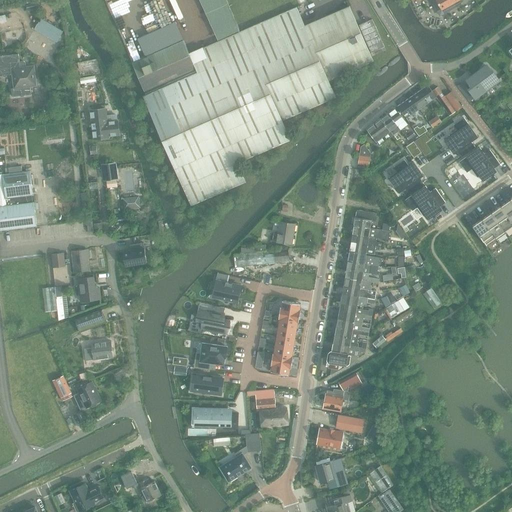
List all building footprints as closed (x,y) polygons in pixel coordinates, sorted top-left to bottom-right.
[(225,0),(197,0),(216,42),(239,33),(225,0)] [(436,0),(442,10),(459,0),(436,0)] [(38,1),(26,4),(27,11),(40,8),(38,1)] [(329,81),(374,62),(350,7),(305,26),(297,8),(239,33),(216,42),(189,53),(184,40),(133,63),(146,94),(144,96),(192,206),(246,182),(238,163),(291,140),(283,121),(336,98),(329,81)] [(373,20),(359,26),(372,53),(385,48),(373,20)] [(31,95),(30,87),(37,86),(35,66),(27,67),(26,63),(24,61),(20,62),(19,54),(0,56),(0,76),(12,75),(14,88),(11,89),(12,97),(31,95)] [(81,76),(100,73),(97,59),(78,63),(81,76)] [(470,92),(465,96),(470,102),(475,98),(499,80),(492,72),(491,72),(486,66),(467,81),(472,87),(469,89),(470,92)] [(94,75),(79,78),(81,84),(96,81),(94,75)] [(425,88),(411,97),(419,109),(429,103),(436,97),(428,86),(425,88)] [(62,104),(61,92),(51,93),(52,105),(62,104)] [(462,107),(451,92),(445,96),(456,112),(462,107)] [(456,112),(445,96),(439,101),(450,116),(456,112)] [(411,97),(398,106),(406,118),(419,109),(411,97)] [(404,120),(395,108),(388,114),(400,130),(408,125),(404,120)] [(106,109),(90,111),(94,139),(109,137),(109,136),(118,135),(116,116),(107,117),(106,109)] [(400,130),(388,114),(381,119),(394,135),(400,130)] [(454,154),(457,152),(461,157),(475,147),(471,142),(478,137),(464,118),(463,118),(464,119),(461,121),(455,126),(454,125),(453,125),(457,130),(457,131),(453,134),(450,136),(449,135),(449,136),(449,137),(444,140),(452,151),(454,154)] [(394,135),(381,119),(374,124),(386,141),(394,135)] [(386,141),(374,124),(367,129),(367,130),(376,142),(379,146),(386,141)] [(417,127),(414,129),(419,136),(427,131),(424,126),(420,128),(418,128),(417,127)] [(413,132),(406,137),(409,140),(415,136),(413,132)] [(414,141),(406,147),(414,158),(421,152),(414,141)] [(371,153),(364,144),(361,147),(359,155),(370,157),(371,153)] [(497,172),(494,168),(500,164),(490,150),(484,154),(480,148),(459,162),(460,163),(462,162),(468,171),(466,172),(467,173),(472,169),(473,168),(477,173),(478,175),(479,175),(477,177),(478,177),(479,176),(483,181),(493,174),(497,172)] [(369,167),(370,157),(359,155),(357,170),(363,170),(369,167)] [(424,184),(420,178),(423,176),(421,173),(413,162),(408,166),(404,160),(403,160),(404,161),(402,163),(395,168),(394,167),(397,172),(398,173),(394,176),(390,178),(389,178),(399,193),(406,188),(410,194),(424,184)] [(116,163),(101,164),(103,180),(106,180),(117,179),(118,179),(116,163)] [(21,166),(9,167),(10,175),(22,173),(21,166)] [(0,229),(34,226),(28,173),(22,173),(10,175),(9,167),(5,168),(6,175),(0,175),(0,229)] [(117,179),(106,180),(107,188),(118,186),(117,179)] [(98,183),(90,184),(91,192),(99,190),(98,183)] [(442,210),(440,207),(445,203),(435,189),(430,192),(425,186),(405,200),(405,201),(407,200),(414,209),(412,210),(412,211),(419,206),(424,214),(423,215),(423,216),(425,215),(426,217),(428,220),(439,212),(442,210)] [(511,201),(510,200),(501,206),(511,221),(511,201)] [(511,227),(511,221),(501,206),(492,213),(505,232),(511,227)] [(356,218),(354,226),(371,229),(371,228),(372,221),(375,222),(377,214),(357,210),(356,218)] [(505,232),(492,213),(482,219),(496,238),(495,239),(497,241),(507,234),(505,232)] [(496,238),(482,219),(473,226),(487,246),(487,245),(495,239),(496,238)] [(292,244),(295,224),(281,222),(279,234),(274,233),(273,241),(292,244)] [(376,229),(371,228),(371,229),(354,226),(353,234),(375,238),(376,236),(378,237),(379,236),(386,237),(386,235),(386,232),(382,231),(383,230),(376,229)] [(399,230),(397,232),(402,240),(405,238),(407,237),(401,229),(399,230)] [(378,238),(375,238),(353,234),(351,243),(376,247),(381,248),(381,247),(382,244),(377,243),(378,238)] [(131,250),(123,252),(125,266),(147,263),(144,243),(130,245),(131,250)] [(376,250),(376,247),(351,243),(350,251),(367,254),(373,255),(373,250),(376,250)] [(253,247),(241,248),(242,254),(254,252),(266,251),(265,245),(253,247)] [(88,249),(72,251),(74,273),(90,271),(89,253),(88,249)] [(233,264),(233,267),(289,263),(288,249),(234,255),(234,263),(233,264)] [(367,255),(367,254),(350,251),(350,252),(348,261),(379,266),(380,258),(367,256),(367,255)] [(65,252),(52,253),(54,266),(66,264),(65,252)] [(379,266),(348,261),(347,269),(370,274),(377,275),(379,266)] [(405,268),(398,268),(398,274),(401,273),(402,278),(406,277),(405,268)] [(347,269),(345,278),(379,283),(379,279),(369,278),(370,274),(347,269)] [(227,276),(218,274),(212,298),(236,303),(240,287),(232,285),(225,284),(227,276)] [(81,302),(96,300),(94,277),(78,279),(81,302)] [(378,287),(379,283),(345,278),(344,286),(371,291),(372,287),(372,286),(378,287)] [(447,299),(437,284),(423,294),(434,308),(447,299)] [(45,312),(57,310),(56,296),(55,286),(48,287),(43,287),(45,312)] [(376,291),(371,291),(344,286),(342,294),(375,299),(376,296),(376,291)] [(406,286),(400,289),(404,296),(410,293),(406,286)] [(374,304),(375,299),(342,294),(341,302),(357,305),(365,306),(367,307),(367,303),(374,304)] [(56,296),(57,310),(58,318),(58,321),(64,319),(64,316),(62,296),(62,295),(56,296)] [(403,298),(386,308),(392,318),(409,307),(403,298)] [(283,301),(282,301),(281,307),(279,319),(280,319),(298,322),(299,322),(299,321),(300,316),(300,311),(301,310),(300,310),(301,304),(300,304),(292,302),(291,302),(283,301)] [(368,311),(357,309),(357,305),(341,302),(339,310),(372,316),(373,309),(369,309),(368,311)] [(205,307),(202,321),(207,322),(206,331),(222,334),(222,332),(229,333),(231,322),(225,320),(226,315),(217,313),(218,309),(205,307)] [(75,319),(75,320),(80,332),(107,322),(103,310),(102,309),(75,319)] [(371,320),(372,316),(339,310),(338,319),(363,323),(364,319),(371,320)] [(410,310),(395,318),(398,323),(412,314),(410,310)] [(278,327),(296,330),(298,322),(280,319),(278,327)] [(363,327),(363,323),(338,319),(337,327),(369,332),(370,328),(363,327)] [(296,330),(278,327),(277,336),(295,339),(296,330)] [(368,337),(369,332),(337,327),(335,335),(358,339),(359,335),(368,337)] [(387,338),(386,339),(388,342),(403,331),(401,328),(393,334),(387,338)] [(358,343),(358,339),(335,335),(334,343),(358,347),(359,343),(358,343)] [(277,336),(275,345),(293,348),(295,339),(277,336)] [(384,338),(374,344),(378,350),(388,344),(384,338)] [(93,360),(113,358),(111,341),(91,344),(91,348),(84,349),(85,358),(93,357),(93,360)] [(196,352),(194,367),(210,370),(211,362),(223,364),(224,358),(225,358),(227,347),(203,344),(197,343),(196,352)] [(334,343),(332,352),(349,354),(358,356),(358,352),(366,353),(366,349),(362,348),(358,347),(334,343)] [(293,348),(275,345),(274,353),(292,356),(293,348)] [(357,359),(358,356),(349,354),(332,352),(329,353),(328,360),(330,363),(329,369),(339,370),(340,370),(343,368),(343,365),(347,366),(347,365),(357,359)] [(280,373),(289,375),(289,374),(290,368),(291,369),(291,368),(292,363),(292,362),(293,357),(292,356),(274,353),(273,353),(271,365),(272,365),(271,371),(271,372),(280,373)] [(174,367),(173,374),(185,376),(186,369),(174,367)] [(327,390),(324,409),(341,412),(343,400),(349,401),(350,392),(348,392),(349,388),(361,381),(356,373),(339,383),(343,391),(334,389),(334,392),(327,390)] [(58,391),(61,397),(72,392),(64,374),(55,378),(53,380),(58,391)] [(196,378),(194,390),(211,392),(211,395),(221,396),(224,379),(205,376),(204,379),(196,378)] [(92,383),(77,390),(79,392),(74,394),(81,409),(86,407),(87,409),(101,402),(92,383)] [(274,392),(274,390),(255,392),(255,394),(257,411),(260,411),(261,427),(289,425),(288,409),(276,409),(274,392)] [(203,408),(201,427),(227,428),(226,430),(240,430),(241,415),(231,414),(231,409),(203,408)] [(338,416),(336,427),(362,432),(364,420),(338,416)] [(374,426),(367,438),(374,442),(381,429),(374,426)] [(341,448),(343,433),(334,432),(334,431),(333,431),(330,431),(330,430),(329,430),(328,431),(320,429),(317,444),(341,448)] [(246,453),(261,452),(259,434),(245,435),(246,447),(246,453)] [(242,456),(246,453),(246,447),(235,454),(237,457),(219,468),(227,483),(250,469),(242,456)] [(341,459),(316,466),(320,482),(329,480),(331,486),(343,483),(340,471),(337,472),(336,467),(342,466),(341,459)] [(132,473),(122,477),(128,489),(134,486),(137,484),(132,473)] [(148,501),(159,496),(162,495),(160,490),(155,481),(150,483),(148,479),(139,483),(144,495),(142,496),(145,502),(148,501)] [(103,497),(98,487),(88,491),(85,484),(70,491),(75,502),(73,504),(76,511),(79,510),(79,511),(94,504),(93,502),(103,497)] [(348,511),(346,502),(349,502),(347,496),(337,499),(338,504),(327,507),(328,511),(348,511)]
